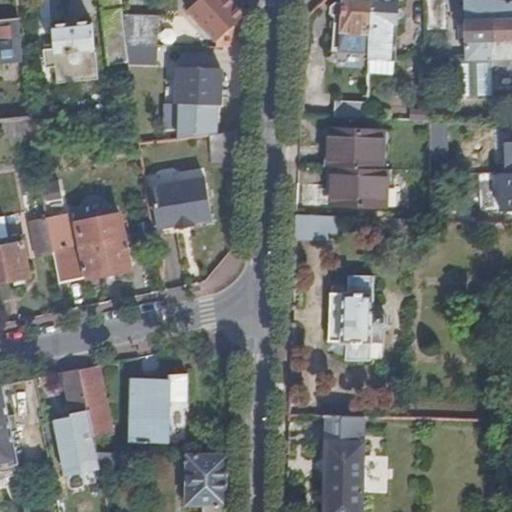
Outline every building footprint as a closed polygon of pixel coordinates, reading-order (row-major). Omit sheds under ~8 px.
[(18,0),(0,0),(0,118),(0,123),(31,119),(18,0)] [(101,0),(109,64),(129,65),(127,48),(123,17),(120,0),(101,0)] [(229,34),(247,17),(230,0),(190,0),(191,10),(189,13),(218,43),(229,34)] [(369,55),(372,0),(327,0),(327,1),(336,5),(330,9),(330,16),(334,20),(333,53),(369,55)] [(395,62),(399,0),(372,0),(369,55),(369,61),(395,62)] [(446,31),(445,0),(426,0),(428,31),(446,31)] [(465,0),(468,62),(493,62),(491,2),(466,0),(465,0)] [(511,61),(511,4),(491,2),(493,62),(511,61)] [(127,48),(159,49),(160,19),(123,17),(127,48)] [(229,49),(246,50),(247,17),(229,34),(229,49)] [(57,68),(58,84),(81,83),(81,74),(96,72),(93,25),(54,29),(55,51),(46,52),(47,69),(57,68)] [(127,48),(129,65),(159,65),(159,49),(127,48)] [(394,77),(395,62),(369,61),(369,75),(394,77)] [(222,71),(180,70),(179,105),(221,107),(222,71)] [(335,120),(369,121),(369,105),(336,103),(335,120)] [(414,123),(430,124),(430,113),(415,113),(414,123)] [(329,169),(335,169),(382,172),(383,134),(331,132),(329,169)] [(214,164),(241,161),(242,134),(210,137),(214,164)] [(28,182),(39,180),(35,159),(24,160),(28,182)] [(386,209),(387,172),(382,172),(335,169),(333,207),(386,209)] [(147,189),(155,232),(178,228),(178,231),(195,228),(194,225),(211,222),(203,179),(147,189)] [(498,226),(499,209),(432,207),(432,224),(440,224),(450,224),(498,226)] [(55,256),(61,285),(132,270),(121,217),(78,225),(82,246),(76,247),(69,215),(56,218),(54,209),(45,211),(47,220),(55,256)] [(498,226),(511,226),(511,209),(499,209),(498,226)] [(297,218),(296,234),(338,236),(339,220),(297,218)] [(39,260),(55,256),(47,220),(32,223),(39,260)] [(0,285),(30,279),(23,244),(0,248),(0,285)] [(374,279),(350,279),(349,295),(345,295),(345,290),(340,290),(340,296),(331,296),(330,343),(338,344),(338,350),(343,350),(343,345),(348,345),(347,363),(371,363),(372,349),(377,348),(377,347),(381,347),(381,332),(378,332),(378,327),(383,328),(386,325),(387,319),(385,316),(373,315),(374,279)] [(114,437),(100,368),(80,372),(94,441),(114,437)] [(70,476),(100,470),(97,455),(94,441),(80,372),(64,375),(81,456),(67,459),(70,476)] [(134,383),(132,443),(169,444),(170,403),(188,403),(188,376),(168,378),(168,383),(134,383)] [(0,476),(4,475),(3,468),(19,465),(3,388),(0,388),(0,476)] [(365,511),(367,420),(327,419),(325,511),(365,511)] [(203,511),(227,511),(229,457),(188,457),(188,506),(203,507),(203,511)]
